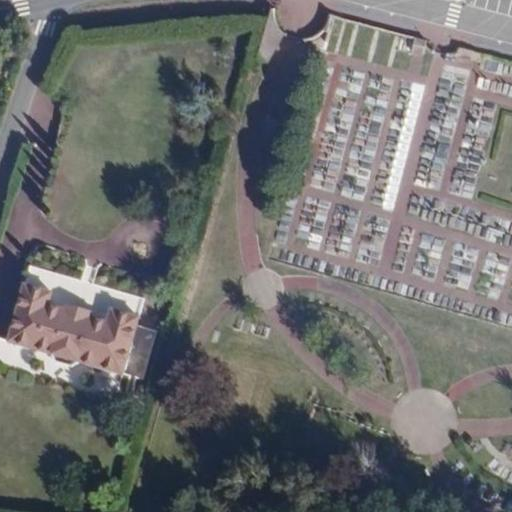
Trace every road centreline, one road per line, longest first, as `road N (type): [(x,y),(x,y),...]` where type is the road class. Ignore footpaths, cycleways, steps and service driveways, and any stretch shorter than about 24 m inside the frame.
road 1 (residential): [(0,162),(54,0)]
road 2 (residential): [(390,0),(511,30)]
